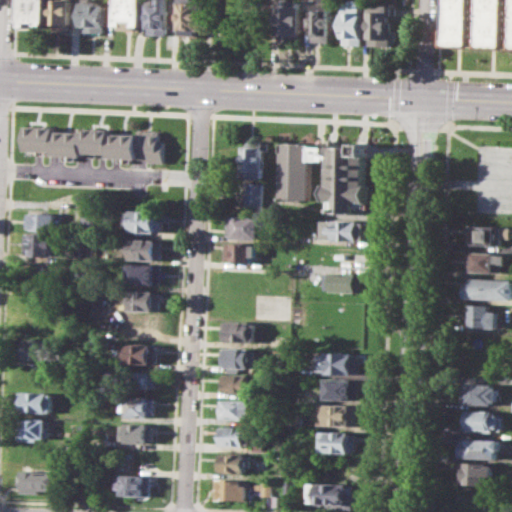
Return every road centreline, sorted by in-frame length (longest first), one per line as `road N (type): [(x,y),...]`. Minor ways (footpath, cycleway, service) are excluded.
road 1 (residential): [(200,88),(184,511)]
road 2 (secondary): [(0,79),(421,98)]
road 3 (secondary): [(421,98),(406,511)]
